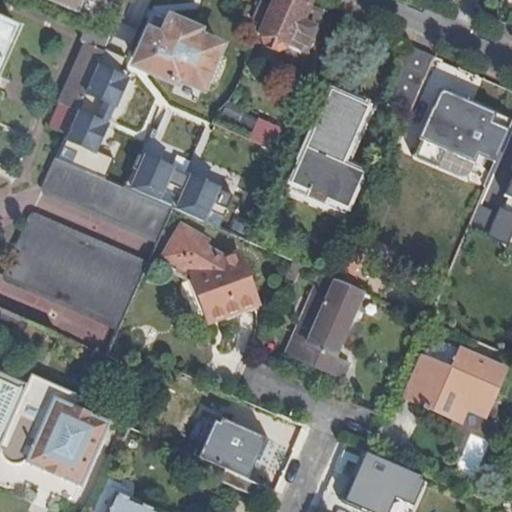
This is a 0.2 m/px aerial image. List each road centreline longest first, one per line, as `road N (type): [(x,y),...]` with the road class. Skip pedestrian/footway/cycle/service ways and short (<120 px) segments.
road 1 (residential): [(271,393),(335,420),(295,511)]
road 2 (residential): [(379,0),(511,56)]
